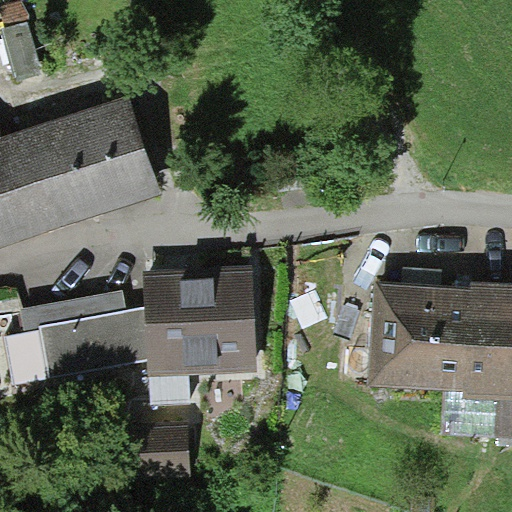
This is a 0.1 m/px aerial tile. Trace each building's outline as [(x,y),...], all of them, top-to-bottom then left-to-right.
[(0,247),(167,200),(139,103),(1,142),(0,140),(0,247)] [(256,274),(144,279),(144,311),(128,314),(124,293),(22,313),(26,334),(41,331),(52,384),(150,363),(149,382),(257,378),(256,274)] [(511,290),(377,289),(376,402),(499,404),(499,445),(511,445),(511,290)] [(14,391),(52,384),(41,331),(26,334),(3,338),(14,391)] [(187,431),(122,434),(125,486),(190,482),(187,431)]
